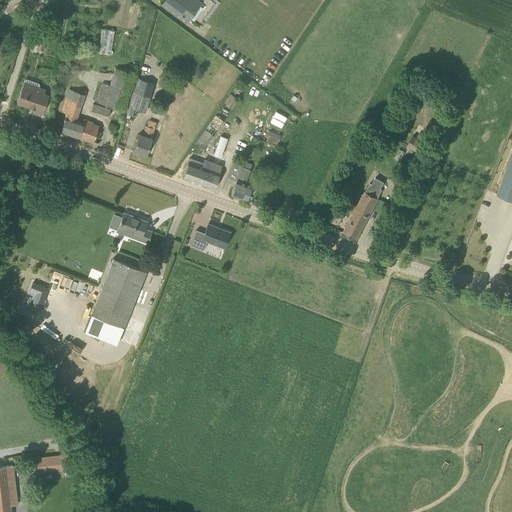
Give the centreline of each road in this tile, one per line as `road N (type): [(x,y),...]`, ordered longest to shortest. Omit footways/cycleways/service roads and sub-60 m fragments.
road 1 (tertiary): [(511,292),(366,256),(0,125)]
road 2 (track): [(391,264),(327,445)]
road 3 (unclassified): [(0,113),(36,7),(49,0)]
